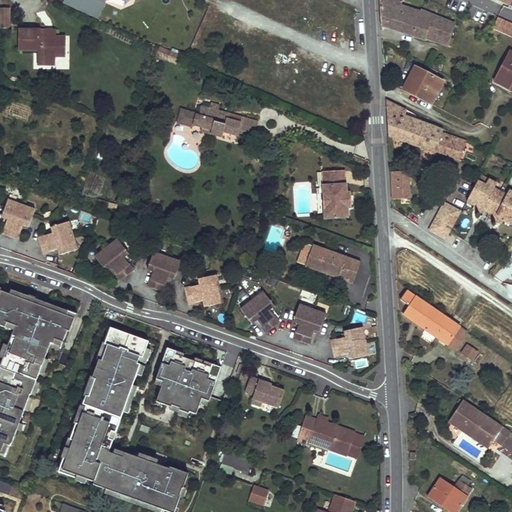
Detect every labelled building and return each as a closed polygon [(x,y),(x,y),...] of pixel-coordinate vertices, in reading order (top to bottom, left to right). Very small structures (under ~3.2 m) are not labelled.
[(97,19),(106,0),(105,0),(123,0),(125,0),(124,0),(65,0),(64,4),(97,19)] [(403,0),(380,0),(382,25),(425,41),(426,40),(451,48),(454,41),(451,40),(456,26),(422,13),(421,15),(401,8),(403,0)] [(11,28),(11,8),(1,8),(1,28),(11,28)] [(511,25),(498,19),(494,30),(511,38),(511,37),(511,25)] [(66,55),(66,38),(56,38),(41,38),(41,30),(22,30),(22,50),(39,51),(39,64),(55,64),(56,56),(66,55)] [(56,38),(56,30),(41,30),(41,38),(56,38)] [(172,53),(161,48),(158,55),(169,60),(172,53)] [(181,57),(172,53),(169,60),(178,64),(181,57)] [(511,54),(509,53),(494,82),(511,92),(511,54)] [(443,83),(415,68),(403,90),(431,105),(443,83)] [(407,111),(386,100),(388,136),(408,143),(413,130),(402,126),(405,116),(407,111)] [(200,114),(197,114),(194,126),(203,128),(213,130),(212,135),(222,137),(224,131),(254,139),(259,121),(243,117),(242,122),(217,116),(219,110),(221,104),(212,102),(211,108),(202,105),(200,114)] [(197,114),(182,110),(179,122),(194,126),(197,114)] [(243,117),(219,110),(217,116),(242,122),(243,117)] [(434,126),(405,116),(402,126),(413,130),(408,143),(434,153),(435,151),(437,146),(451,151),(449,157),(459,160),(465,142),(442,133),(443,130),(434,126)] [(437,146),(435,151),(449,157),(451,151),(437,146)] [(347,185),(346,171),(331,171),(331,185),(324,186),(324,188),(317,188),(318,216),(326,215),(326,219),(350,219),(350,209),(349,193),(349,184),(347,185)] [(401,171),(390,172),(391,180),(401,179),(401,171)] [(480,182),(483,176),(475,173),(473,179),(480,182)] [(503,190),(496,187),(490,185),(492,180),(483,176),(480,182),(473,179),(463,200),(471,203),(472,203),(473,201),(480,204),(479,207),(486,210),(493,213),(494,211),(502,214),(500,216),(501,217),(509,220),(511,213),(511,196),(510,196),(511,191),(511,189),(505,186),(503,190)] [(402,186),(391,186),(392,200),(401,199),(402,186)] [(35,210),(8,200),(2,216),(6,218),(8,219),(7,223),(3,235),(18,241),(23,228),(24,224),(27,226),(29,226),(35,210)] [(470,206),(478,210),(479,207),(480,204),(473,201),(472,203),(471,203),(470,206)] [(457,210),(441,203),(428,231),(444,239),(457,210)] [(491,216),(500,219),(501,217),(500,216),(502,214),(494,211),(493,213),(491,216)] [(77,248),(67,221),(51,226),(52,228),(53,232),(49,233),(38,237),(43,253),(54,249),(58,247),(59,251),(60,254),(77,248)] [(127,253),(116,238),(93,255),(104,270),(105,269),(108,267),(111,271),(119,280),(132,271),(125,261),(122,257),(125,254),(127,253)] [(307,266),(314,246),(307,244),(299,264),(307,266)] [(355,284),(362,263),(314,246),(307,266),(355,284)] [(180,262),(153,252),(147,268),(149,269),(153,271),(152,275),(147,287),(163,293),(168,281),(169,276),(172,278),(174,278),(180,262)] [(221,300),(212,273),(195,278),(196,280),(197,284),(194,286),(183,289),(188,304),(199,300),(203,299),(204,303),(205,305),(221,300)] [(273,305),(262,289),(239,307),(250,322),(252,320),(255,318),(258,322),(265,332),(279,322),(271,312),(269,308),(272,306),(273,305)] [(468,332),(407,290),(400,300),(409,306),(403,314),(456,350),(468,332)] [(12,324),(20,327),(19,332),(5,368),(41,381),(56,344),(58,345),(60,341),(68,344),(72,332),(75,333),(80,320),(72,317),(73,313),(18,292),(16,296),(7,292),(2,304),(0,303),(0,319),(3,320),(1,325),(11,329),(12,324)] [(326,314),(299,304),(293,320),(295,321),(300,323),(298,327),(294,339),(310,345),(314,332),(316,329),(319,330),(321,331),(326,314)] [(368,352),(359,325),(342,331),(342,332),(344,336),(340,337),(329,341),(334,357),(346,353),(349,351),(350,355),(351,357),(368,352)] [(94,485),(168,511),(174,511),(189,474),(172,468),(170,470),(125,453),(124,457),(110,452),(139,374),(135,373),(142,358),(144,358),(150,342),(112,328),(106,344),(109,345),(103,361),(100,360),(94,379),(96,380),(90,397),(87,396),(84,405),(87,406),(80,425),(77,423),(71,440),(74,441),(68,459),(65,458),(59,472),(78,479),(79,476),(95,482),(94,485)] [(472,361),(477,353),(467,346),(461,354),(472,361)] [(220,371),(166,353),(155,384),(161,387),(152,410),(192,423),(199,406),(207,410),(220,371)] [(41,381),(5,368),(2,376),(0,381),(0,450),(6,453),(9,445),(13,446),(16,447),(22,431),(24,425),(28,414),(31,407),(35,396),(36,397),(36,396),(38,389),(41,381)] [(271,385),(250,377),(245,392),(253,396),(252,399),(262,403),(278,408),(284,391),(271,386),(271,385)] [(511,433),(463,401),(449,421),(489,447),(494,440),(511,451),(511,433)] [(320,422),(308,418),(299,441),(311,446),(313,441),(331,447),(329,452),(358,462),(366,439),(328,426),(327,430),(318,427),(320,422)] [(318,427),(327,430),(328,426),(330,421),(321,418),(320,422),(318,427)] [(331,447),(313,441),(311,446),(329,452),(331,447)] [(254,466),(256,460),(230,450),(227,457),(254,466)] [(250,475),(254,466),(227,457),(223,466),(250,475)] [(445,478),(443,476),(428,497),(450,511),(457,511),(473,490),(468,487),(459,481),(454,488),(444,481),(445,478)] [(471,482),(462,476),(459,481),(468,487),(471,482)] [(252,484),(247,500),(263,506),(269,489),(252,484)] [(353,511),(356,505),(338,499),(332,511),(353,511)] [(60,511),(87,511),(88,511),(63,503),(60,511)]
